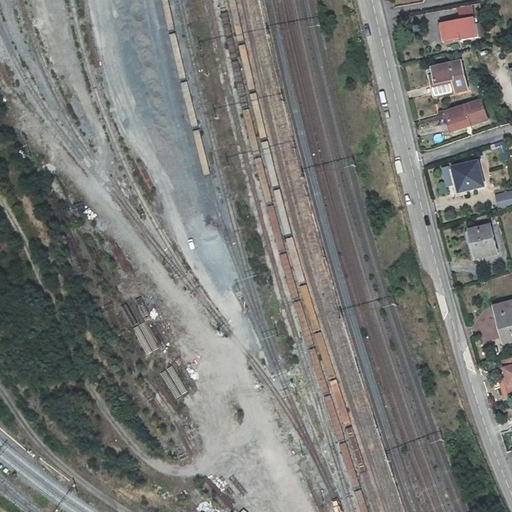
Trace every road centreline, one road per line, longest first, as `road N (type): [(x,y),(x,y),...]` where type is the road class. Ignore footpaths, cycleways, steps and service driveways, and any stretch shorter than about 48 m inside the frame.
road 1 (track): [(0,198),(94,397),(143,458),(168,471),(222,459),(272,467),(295,511)]
road 2 (tertiary): [(412,162),(451,323),(511,493)]
road 3 (track): [(129,511),(33,438),(0,384)]
road 4 (tertiary): [(372,0),(412,162)]
